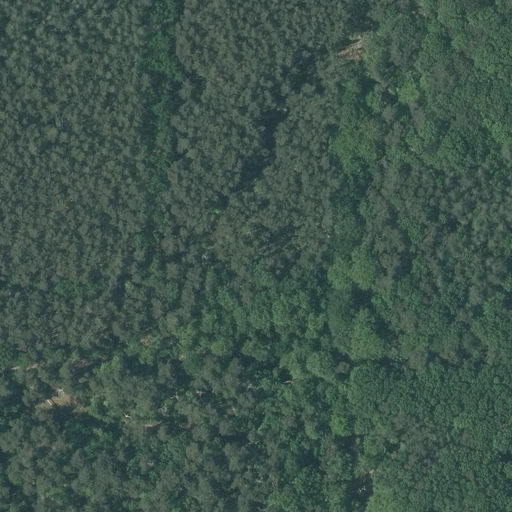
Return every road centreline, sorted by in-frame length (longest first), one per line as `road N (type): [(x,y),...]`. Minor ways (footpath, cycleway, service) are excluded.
road 1 (track): [(354,332),(363,0)]
road 2 (unknown): [(0,369),(234,355),(261,362)]
road 3 (track): [(348,511),(354,332)]
road 4 (unknown): [(511,122),(424,158),(360,155)]
